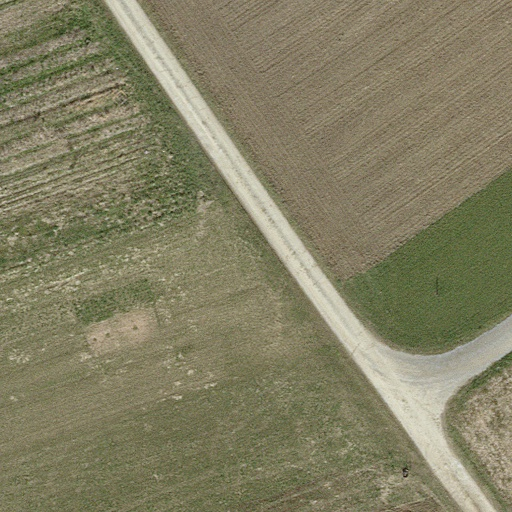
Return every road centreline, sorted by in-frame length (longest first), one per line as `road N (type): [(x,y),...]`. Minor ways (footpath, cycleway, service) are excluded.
road 1 (track): [(483,511),(128,0)]
road 2 (track): [(410,409),(511,338)]
